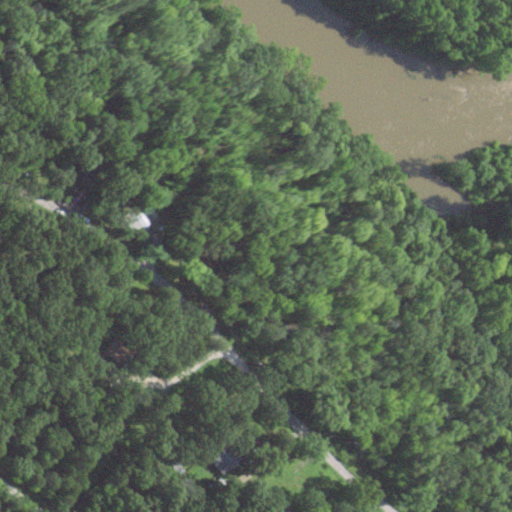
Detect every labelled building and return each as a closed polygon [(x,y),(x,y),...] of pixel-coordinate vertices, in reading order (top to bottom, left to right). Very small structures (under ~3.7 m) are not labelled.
[(104,178),(84,159),(68,176),(88,195),(104,178)] [(137,219),(131,222),(126,211),(110,218),(119,237),(130,231),(132,235),(142,230),(137,219)] [(192,271),(207,265),(200,248),(185,254),(192,271)] [(111,362),(128,352),(119,335),(101,346),(111,362)] [(238,455),(224,441),(205,460),(218,474),(238,455)] [(259,511),(284,511),(287,510),(267,490),(252,504),(259,511)]
